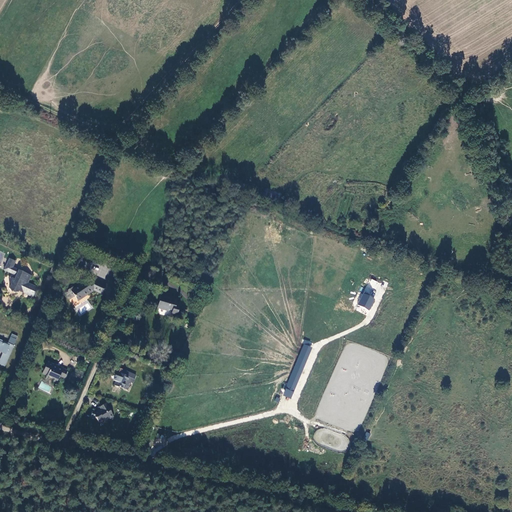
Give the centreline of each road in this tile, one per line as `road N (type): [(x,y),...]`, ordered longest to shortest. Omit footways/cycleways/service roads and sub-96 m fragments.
road 1 (track): [(143,459),(156,440),(292,407),(317,344),(366,322),(381,292)]
road 2 (track): [(238,0),(115,132),(55,116),(0,85)]
road 3 (track): [(63,442),(360,511)]
road 4 (residential): [(0,428),(63,442),(142,270)]
road 5 (track): [(511,202),(470,104),(374,0)]
